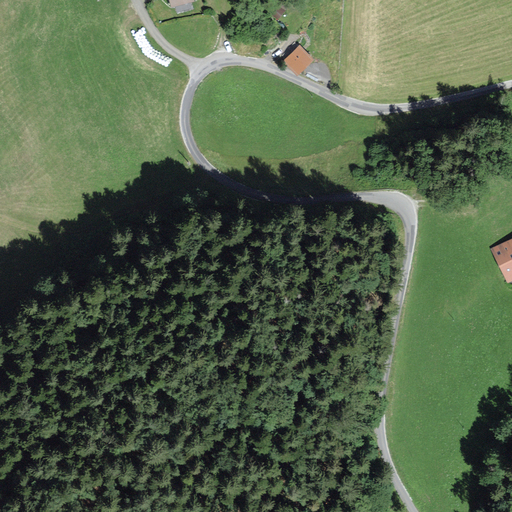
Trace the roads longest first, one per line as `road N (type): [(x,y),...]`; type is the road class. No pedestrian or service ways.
road 1 (unclassified): [(413,511),(383,450),(379,416),(409,249),(407,214),(386,198),(284,200),(223,180),(186,134),(188,95),(202,67)]
road 2 (unclassified): [(511,83),(368,110),(244,61),(202,67)]
